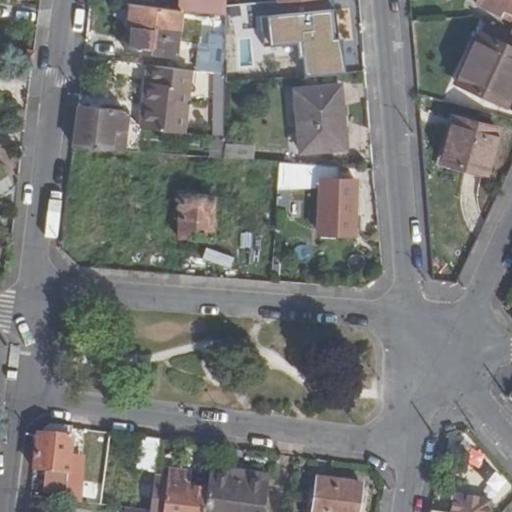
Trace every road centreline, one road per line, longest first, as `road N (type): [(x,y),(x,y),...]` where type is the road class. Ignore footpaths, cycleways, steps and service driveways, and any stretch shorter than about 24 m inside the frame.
road 1 (residential): [(12,401),(410,443)]
road 2 (residential): [(403,317),(25,289)]
road 3 (residential): [(380,0),(403,317)]
road 4 (residential): [(25,289),(61,0)]
road 5 (residential): [(511,216),(432,361)]
